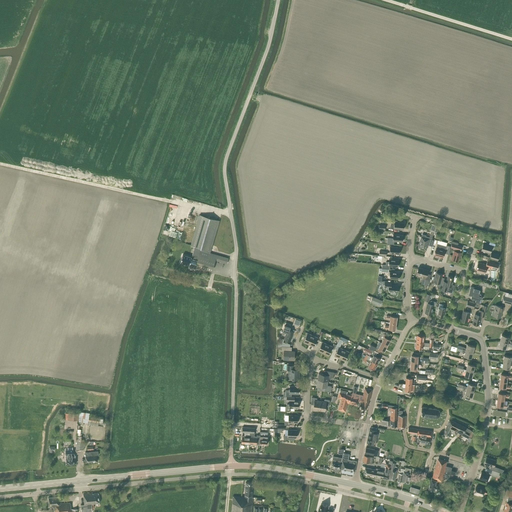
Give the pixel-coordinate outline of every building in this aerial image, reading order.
[(196,264),(196,266),(208,270),(212,271),(215,260),(227,264),(228,258),(210,253),(219,221),(208,218),(200,215),(191,245),(195,246),(193,252),(191,258),(184,255),(184,254),(181,253),(180,256),(182,256),(180,262),(190,265),(190,262),(196,264)] [(403,229),(404,223),(398,222),(397,220),(392,220),(391,221),(390,228),(394,228),(403,229)] [(418,248),(426,250),(427,245),(432,247),(435,239),(429,237),(426,236),(426,235),(422,234),(421,237),(418,248)] [(387,238),(387,244),(394,244),(394,241),(402,242),(403,236),(393,235),(393,238),(387,238)] [(446,245),(446,246),(437,244),(434,255),(443,257),(444,253),(448,254),(450,246),(446,245)] [(454,251),(451,260),(458,262),(461,253),(459,252),(460,250),(462,247),(452,244),(451,248),(455,249),(454,251)] [(481,250),(490,253),(492,247),(483,244),(481,250)] [(499,255),(491,252),(489,258),(497,261),(499,255)] [(382,268),(389,269),(390,269),(390,266),(398,266),(398,260),(389,259),(389,261),(389,262),(386,262),(386,265),(382,265),(382,268)] [(478,262),(476,270),(477,270),(476,272),(485,275),(485,272),(487,267),(493,268),(497,270),(499,264),(495,263),(495,262),(494,262),(494,261),(488,260),(488,261),(487,260),(486,265),(478,262)] [(428,285),(431,275),(427,274),(428,270),(418,268),(416,274),(423,276),(422,279),(425,280),(424,284),(428,285)] [(438,288),(441,289),(443,281),(444,278),(441,277),(442,274),(436,273),(434,282),(439,283),(438,288)] [(448,276),(446,282),(443,281),(441,289),(441,290),(448,292),(448,291),(452,292),(454,285),(452,285),(454,278),(448,276)] [(398,292),(398,286),(391,285),(391,282),(383,281),(383,285),(384,285),(384,288),(388,288),(388,291),(391,291),(391,294),(396,294),(396,292),(398,292)] [(471,298),(481,300),(482,297),(479,292),(481,287),(477,286),(476,288),(471,287),(469,294),(472,295),(471,298)] [(502,302),(511,305),(511,299),(511,297),(504,295),(502,302)] [(372,297),(370,302),(380,305),(382,300),(372,297)] [(431,301),(430,304),(427,304),(425,313),(431,314),(433,305),(435,306),(436,302),(431,301)] [(436,306),(435,312),(437,313),(437,316),(442,318),(445,308),(443,308),(443,305),(439,304),(438,306),(436,306)] [(484,305),(483,309),(482,311),(479,310),(478,315),(475,314),(472,324),(478,325),(481,316),(484,317),(484,316),(486,310),(487,306),(484,305)] [(492,315),(500,317),(502,311),(503,312),(504,308),(496,305),(494,312),(493,311),(492,315)] [(463,311),(461,320),(467,322),(469,313),(463,311)] [(391,316),(387,316),(385,315),(384,318),(386,318),(390,319),(390,323),(396,324),(397,317),(391,316)] [(284,325),(283,331),(286,332),(284,339),(290,341),(293,332),(289,330),(290,327),(284,325)] [(303,342),(308,344),(312,335),(307,333),(303,342)] [(384,337),(381,343),(387,345),(390,340),(387,338),(388,336),(384,334),(383,336),(384,337)] [(318,338),(312,335),(308,344),(314,347),(318,338)] [(511,344),(511,341),(508,341),(509,337),(502,335),(500,341),(507,343),(510,344),(511,344)] [(344,349),(339,348),(342,340),(339,339),(336,346),(338,347),(334,356),(340,359),(344,349)] [(294,360),(295,351),(291,351),(292,347),(290,347),(290,344),(282,342),(278,341),(278,347),(282,347),(282,351),(284,351),(284,359),(289,360),(290,360),(294,360)] [(318,351),(323,353),(327,344),(322,342),(318,351)] [(384,351),(387,345),(381,343),(378,348),(377,348),(376,350),(380,352),(381,350),(384,351)] [(333,347),(327,344),(323,353),(329,356),(333,347)] [(364,357),(371,360),(378,364),(380,359),(373,355),(372,357),(370,356),(370,355),(369,355),(371,351),(366,348),(365,348),(363,351),(363,352),(361,356),(364,357)] [(471,358),(473,352),(457,348),(456,350),(462,352),(465,353),(464,356),(471,358)] [(340,359),(345,361),(349,352),(344,349),(340,359)] [(412,356),(411,362),(417,363),(418,356),(419,356),(419,354),(415,354),(415,356),(412,356)] [(378,364),(371,360),(364,357),(362,360),(365,362),(365,361),(369,363),(368,366),(375,370),(378,364)] [(299,380),(300,369),(299,369),(299,366),(294,365),(293,365),(293,363),(290,363),(290,364),(287,364),(284,364),(284,369),(287,370),(286,370),(289,370),(289,379),(299,380)] [(471,378),(473,372),(466,370),(463,369),(457,367),(456,370),(462,371),(465,372),(464,376),(471,378)] [(319,373),(318,380),(328,381),(328,377),(333,378),(334,374),(336,375),(335,376),(336,376),(337,375),(337,373),(324,371),(323,374),(319,373)] [(406,377),(405,384),(411,385),(412,378),(414,378),(414,375),(410,375),(409,378),(406,377)] [(317,386),(317,390),(331,392),(331,386),(327,386),(328,381),(318,380),(317,386)] [(412,394),(412,391),(414,391),(415,385),(411,385),(405,384),(405,390),(408,391),(408,394),(412,394)] [(286,390),(286,392),(284,392),(283,392),(283,396),(286,396),(291,396),(291,394),(298,394),(299,387),(290,386),(290,390),(286,390)] [(473,391),(457,387),(457,389),(462,391),(465,392),(465,395),(472,397),(473,391)] [(351,396),(349,403),(357,405),(358,401),(363,402),(361,409),(366,410),(369,400),(370,400),(372,390),(365,388),(363,395),(363,396),(352,393),(351,396)] [(346,394),(347,393),(347,392),(340,390),(340,391),(338,398),(341,398),(338,409),(345,411),(347,403),(349,403),(351,396),(346,394)] [(286,407),(283,407),(283,411),(285,411),(285,410),(291,411),(291,408),(298,408),(298,401),(294,401),(294,397),(287,397),(287,401),(287,405),(286,405),(286,407)] [(313,409),(319,410),(320,401),(317,401),(317,398),(312,398),(311,404),(314,405),(313,409)] [(324,402),(320,401),(319,410),(325,411),(325,406),(329,407),(329,400),(324,399),(324,402)] [(388,405),(387,404),(382,404),(381,408),(387,408),(391,408),(391,420),(389,420),(389,426),(390,426),(397,427),(397,413),(397,407),(395,406),(388,405)] [(436,409),(422,407),(421,410),(421,413),(421,415),(435,417),(438,417),(440,415),(440,412),(439,410),(436,409)] [(69,420),(79,421),(80,412),(76,412),(76,414),(69,413),(69,420)] [(79,421),(78,422),(83,422),(83,424),(85,425),(85,422),(87,423),(88,420),(87,420),(88,414),(84,413),(84,412),(80,412),(79,421)] [(284,425),(290,425),(290,423),(297,423),(298,416),(289,415),(288,421),(285,421),(284,425)] [(469,437),(471,438),(474,433),(472,431),(466,428),(449,420),(443,434),(449,437),(451,433),(455,435),(456,434),(457,434),(458,433),(468,438),(469,437)] [(242,432),(244,432),(244,435),(242,435),(241,443),(245,443),(245,444),(248,444),(249,444),(250,428),(242,427),(242,432)] [(377,434),(375,434),(376,428),(371,427),(371,430),(369,429),(367,443),(370,443),(370,444),(375,445),(377,434)] [(250,428),(249,444),(250,445),(252,445),(253,444),(259,444),(260,436),(260,435),(257,435),(257,436),(254,436),(255,428),(250,428)] [(417,429),(408,428),(408,432),(414,433),(414,436),(413,436),(412,440),(416,440),(416,436),(417,434),(416,434),(416,433),(417,429)] [(416,434),(417,434),(419,435),(417,441),(430,443),(431,437),(432,431),(417,429),(416,433),(416,434)] [(284,439),(290,440),(289,441),(294,441),(294,437),(297,437),(297,430),(288,430),(288,436),(284,436),(284,439)] [(77,442),(76,449),(83,450),(84,443),(84,440),(81,439),(82,436),(77,436),(77,442)] [(66,450),(66,455),(66,456),(66,458),(67,464),(76,464),(75,456),(73,456),(73,455),(73,450),(72,450),(72,447),(68,447),(68,450),(66,450)] [(377,456),(379,450),(366,448),(365,453),(377,456)] [(86,463),(97,462),(97,455),(98,455),(98,451),(85,452),(85,456),(86,463)] [(341,470),(349,471),(354,472),(356,461),(348,460),(349,454),(343,453),(342,459),(342,462),(343,462),(341,470)] [(331,468),(340,469),(342,462),(342,459),(338,459),(338,457),(333,456),(331,468)] [(496,461),(486,457),(484,464),(493,467),(494,466),(496,461)] [(446,461),(438,459),(433,477),(440,479),(442,476),(444,477),(445,473),(449,475),(452,468),(445,466),(446,461)] [(381,463),(381,464),(380,467),(385,468),(384,472),(383,472),(382,478),(388,479),(392,463),(392,461),(389,461),(388,464),(386,464),(381,463)] [(395,463),(392,463),(388,479),(395,481),(397,469),(397,467),(394,466),(395,463)] [(364,474),(374,476),(376,470),(365,468),(364,474)] [(383,472),(379,471),(380,469),(376,468),(376,469),(376,470),(374,476),(382,478),(383,472)] [(404,472),(404,471),(403,474),(399,473),(397,481),(408,483),(411,470),(405,468),(404,472)] [(498,472),(492,470),(491,473),(489,473),(489,472),(485,471),(485,473),(481,472),(479,478),(487,481),(489,475),(498,478),(499,472),(498,472)] [(433,479),(431,479),(429,488),(430,490),(431,490),(432,489),(437,491),(440,481),(442,482),(444,477),(442,476),(440,479),(433,477),(433,478),(433,479)] [(246,482),(245,497),(233,496),(231,511),(251,511),(252,500),(252,497),(253,483),(246,482)] [(460,494),(462,487),(459,485),(454,490),(454,492),(460,494)] [(482,495),(483,492),(487,493),(487,491),(484,490),(484,489),(476,487),(474,494),(478,495),(479,494),(482,495)] [(81,511),(92,511),(92,508),(94,508),(94,504),(99,503),(98,493),(94,493),(94,494),(93,494),(93,493),(83,494),(84,504),(81,505),(81,511)] [(71,511),(72,509),(70,509),(70,503),(60,504),(60,505),(59,505),(59,497),(48,498),(49,506),(53,506),(53,508),(55,508),(55,511),(71,511)]
